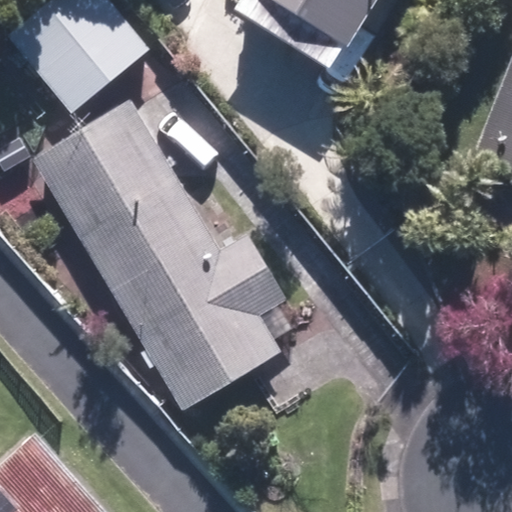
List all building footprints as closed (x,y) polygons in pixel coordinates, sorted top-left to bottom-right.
[(108,0),(48,0),(2,37),(69,121),(129,73),(152,55),(108,0)] [(213,26),(197,10),(203,5),(198,0),(135,0),(168,34),(186,52),(213,26)] [(231,0),(223,14),(327,78),(374,0),(231,0)] [(511,51),(467,161),(506,178),(501,190),(511,194),(511,51)] [(128,103),(27,161),(178,419),(279,360),(269,343),(295,328),(242,237),(216,252),(128,103)] [(0,511),(102,511),(33,435),(0,463),(0,511)]
